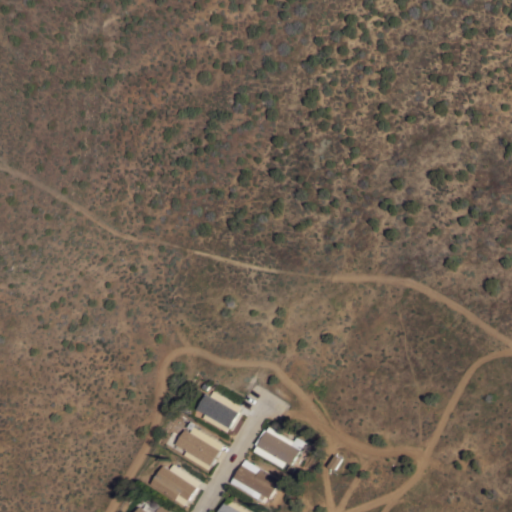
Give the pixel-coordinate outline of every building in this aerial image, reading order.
[(242,405),(229,431),(203,417),(206,413),(197,408),(205,392),(210,395),(213,389),(242,405)] [(224,443),(209,468),(185,454),(187,450),(175,443),(184,428),(189,431),(191,428),(186,426),(189,420),(194,423),(193,425),(224,443)] [(294,440),(291,444),(300,449),(291,464),(287,461),(284,467),(255,449),(269,425),(294,440)] [(280,479),(269,497),(266,495),(263,500),(231,481),(245,458),(280,479)] [(201,481),(186,505),(151,483),(163,464),(170,468),(173,463),(201,481)] [(251,511),(250,511),(217,511),(227,497),(251,511)] [(134,511),(139,505),(142,507),(146,502),(151,506),(154,501),(160,504),(161,504),(172,511),(171,511),(134,511)]
